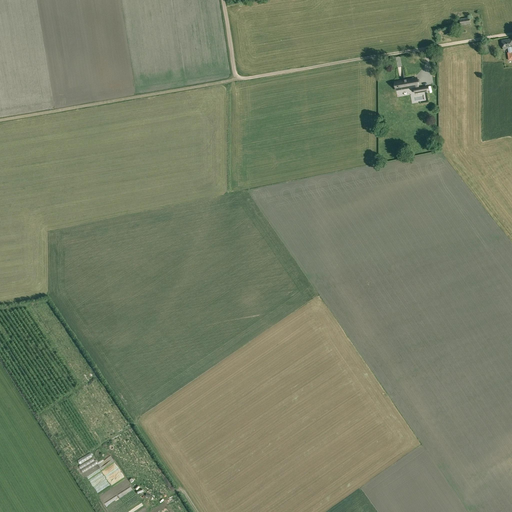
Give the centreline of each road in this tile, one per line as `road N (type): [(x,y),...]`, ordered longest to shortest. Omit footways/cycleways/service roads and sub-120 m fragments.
road 1 (track): [(238,79),(511,34)]
road 2 (track): [(238,79),(0,120)]
